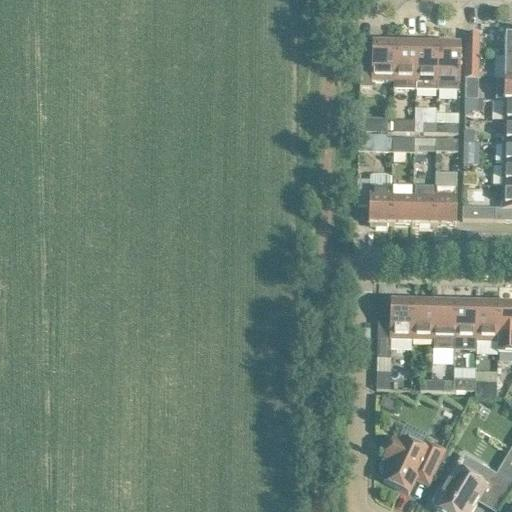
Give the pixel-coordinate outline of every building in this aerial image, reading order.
[(478,37),(466,37),(465,59),(477,59),(478,37)] [(396,43),(396,47),(394,47),(393,91),(415,92),(416,48),(408,48),(408,43),(396,43)] [(372,63),(360,62),(359,90),(371,90),(372,83),(393,84),(393,91),(394,47),(371,47),(371,48),(372,48),(372,63)] [(416,48),(415,92),(436,92),(437,85),(437,48),(416,48)] [(437,48),(437,85),(436,92),(459,92),(460,49),(437,48)] [(477,59),(465,59),(464,80),(465,80),(477,81),(477,59)] [(465,80),(465,90),(475,91),(476,91),(477,81),(465,80)] [(496,103),(504,103),(511,103),(511,81),(504,81),(496,81),(496,103)] [(475,91),(465,90),(464,102),(474,102),(475,91)] [(474,102),(464,102),(464,114),(474,114),(474,102)] [(511,103),(504,103),(503,125),(511,124),(511,103)] [(414,124),(392,123),(392,135),(414,136),(414,124)] [(511,124),(503,125),(503,146),(511,146),(511,124)] [(423,126),(423,136),(435,136),(435,126),(423,126)] [(448,127),(435,126),(435,136),(448,136),(448,127)] [(474,134),(464,134),(463,145),(473,146),(474,134)] [(414,142),(392,141),(392,155),(414,156),(414,142)] [(414,142),(414,154),(426,155),(426,142),(424,142),(414,142)] [(458,143),(435,142),(435,152),(435,155),(457,155),(458,143)] [(473,146),(463,145),(463,157),(473,157),(473,146)] [(511,146),(503,146),(502,168),(511,168),(511,146)] [(511,168),(502,168),(502,189),(511,189),(511,168)] [(473,177),(463,177),(462,189),(472,189),(473,177)] [(368,209),(368,225),(367,225),(367,227),(390,227),(391,190),(391,178),(370,178),(370,183),(357,183),(356,209),(368,209)] [(511,189),(502,189),(501,211),(494,211),(494,224),(511,223),(511,189)] [(413,191),(391,190),(390,227),(412,228),(413,191)] [(434,191),(413,191),(412,228),(433,228),(434,191)] [(456,192),(434,191),(433,228),(457,229),(457,227),(456,227),(456,192)] [(478,210),(462,210),(462,223),(478,223),(478,210)] [(389,323),(377,323),(376,361),(390,362),(391,342),(411,342),(412,306),(389,305),(389,306),(390,307),(389,323)] [(433,306),(412,306),(411,342),(432,343),(433,306)] [(454,343),(455,307),(433,306),(432,343),(432,353),(454,354),(454,343)] [(477,307),(455,307),(454,343),(476,344),(477,307)] [(498,308),(477,307),(476,344),(497,344),(498,308)] [(511,307),(498,308),(497,344),(497,355),(511,355),(511,307)] [(453,382),(453,384),(453,394),(475,395),(475,385),(475,383),(453,382)] [(431,394),(432,384),(420,384),(420,394),(431,394)] [(453,384),(432,384),(431,394),(453,394),(453,384)] [(486,385),(475,385),(475,395),(486,395),(486,385)] [(382,400),(378,408),(389,413),(392,405),(382,400)] [(415,482),(428,488),(444,454),(426,445),(422,452),(420,451),(402,443),(401,445),(394,442),(384,464),(391,467),(383,484),(408,496),(415,482)] [(434,506),(433,509),(437,511),(472,511),(483,495),(488,498),(484,505),(496,511),(498,511),(507,499),(511,492),(511,486),(496,477),(479,467),(464,458),(456,470),(443,491),(438,492),(433,501),(434,506)]
